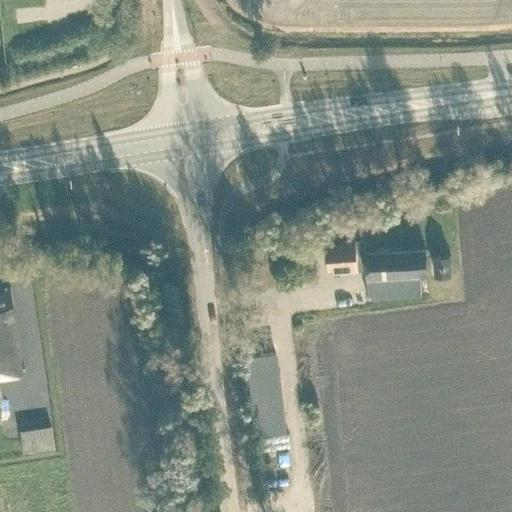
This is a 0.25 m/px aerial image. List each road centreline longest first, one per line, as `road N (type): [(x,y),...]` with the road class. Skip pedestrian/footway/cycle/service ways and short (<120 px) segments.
road 1 (unclassified): [(229,511),(194,188)]
road 2 (primary): [(511,81),(202,123)]
road 3 (primary): [(206,147),(511,97)]
road 4 (primary): [(0,179),(170,152)]
road 5 (primary): [(167,129),(0,157)]
road 6 (unclassified): [(171,9),(167,129)]
